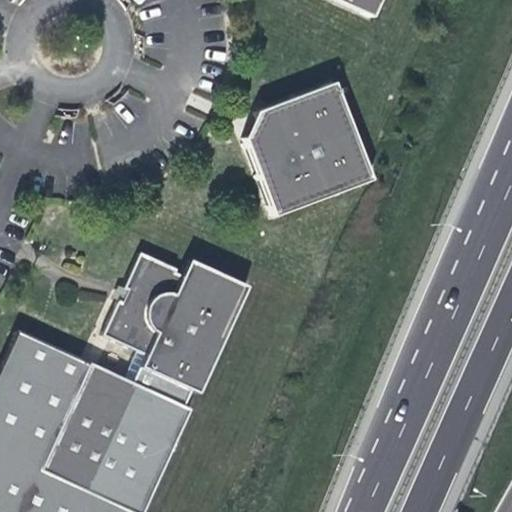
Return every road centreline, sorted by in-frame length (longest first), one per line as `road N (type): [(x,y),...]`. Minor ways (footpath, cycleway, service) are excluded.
road 1 (trunk): [(511,166),(358,511)]
road 2 (trunk): [(419,511),(511,307)]
